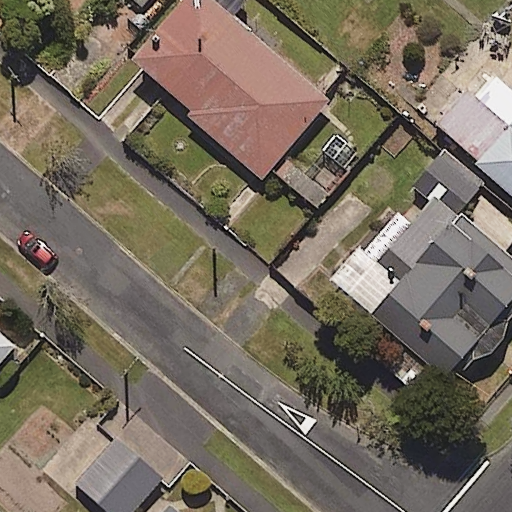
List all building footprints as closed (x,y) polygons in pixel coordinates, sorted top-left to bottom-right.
[(240,1),(238,0),(179,0),(128,60),(194,116),(190,120),(259,180),(328,100),(228,14),(240,1)] [(511,93),(486,71),(434,128),(511,197),(511,93)] [(480,184),(444,153),(364,249),(400,279),(368,317),(442,379),(465,351),(479,363),(506,331),(493,320),(511,297),(511,260),(455,213),(480,184)] [(0,360),(12,347),(0,336),(0,360)] [(130,511),(160,479),(113,438),(73,484),(105,511),(130,511)] [(0,500),(0,511),(5,511),(9,509),(0,500)]
